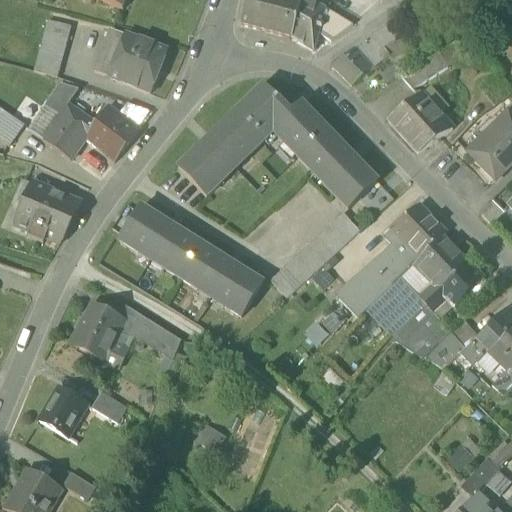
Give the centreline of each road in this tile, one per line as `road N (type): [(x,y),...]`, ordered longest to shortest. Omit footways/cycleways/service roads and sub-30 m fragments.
road 1 (residential): [(212,57),(72,258),(0,424)]
road 2 (residential): [(309,70),(511,270)]
road 3 (residential): [(309,70),(410,0)]
